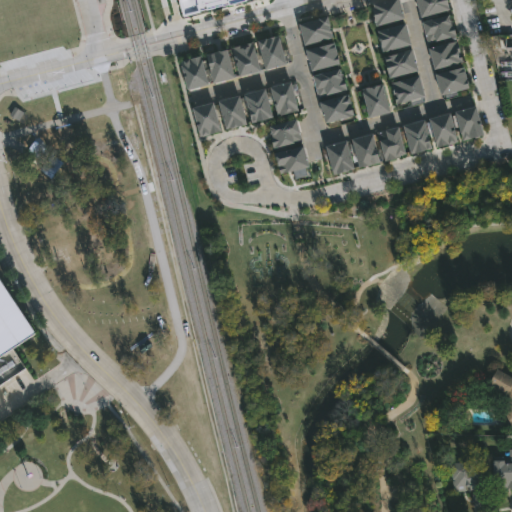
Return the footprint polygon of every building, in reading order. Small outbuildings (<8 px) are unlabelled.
[(236,0),(236,2),(222,6),(222,4),(183,14),(179,0),(236,0)] [(369,5),(387,0),(398,0),(403,19),(375,27),(369,5)] [(416,0),(446,0),(449,9),(421,17),(416,0)] [(422,21),(450,13),(456,35),(428,43),(422,21)] [(298,21),(327,14),(333,36),(304,43),(298,21)] [(376,29),(405,22),(411,44),(382,51),(376,29)] [(256,40),(278,34),(286,65),(264,71),(256,40)] [(428,46),(457,38),(463,61),(434,68),(428,46)] [(305,48),(334,41),(339,63),(311,70),(305,48)] [(231,47),(252,42),(260,73),(239,79),(231,47)] [(204,53),(225,47),(234,79),(212,84),(204,53)] [(382,55),(411,48),(416,70),(388,77),(382,55)] [(179,59),(200,54),(208,85),(187,91),(179,59)] [(435,72),(464,65),(469,87),(441,94),(435,72)] [(312,74),(341,66),(346,89),(318,96),(312,74)] [(390,81),(418,74),(424,96),(395,104),(390,81)] [(268,88),(290,82),(297,111),(276,116),(268,88)] [(361,88),(382,82),(390,110),(368,116),(361,88)] [(243,94),(265,88),(272,116),(251,122),(243,94)] [(319,100),(348,92),(354,114),(325,122),(319,100)] [(217,101),(238,95),(246,124),(224,129),(217,101)] [(192,108),(213,102),(221,131),(199,136),(192,108)] [(453,112),(475,106),(482,135),(461,140),(453,112)] [(3,116),(15,125),(22,116),(10,107),(3,116)] [(428,118),(450,113),(457,141),(435,147),(428,118)] [(266,126),(295,118),(301,141),(272,148),(266,126)] [(403,125),(424,120),(432,148),(410,154),(403,125)] [(377,132),(398,126),(405,154),(384,160),(377,132)] [(350,139),(372,133),(379,161),(358,167),(350,139)] [(324,146),(345,140),(353,168),(331,174),(324,146)] [(275,151),(303,144),(309,166),(280,174),(275,151)] [(36,163),(50,174),(62,159),(48,148),(36,163)] [(0,280),(0,384),(25,368),(12,348),(35,333),(0,280)] [(511,376),(511,426),(497,424),(503,394),(488,391),(491,372),(511,376)] [(489,459),(506,459),(506,450),(511,450),(511,490),(489,490),(489,459)] [(449,464),(477,462),(479,489),(452,491),(449,464)]
